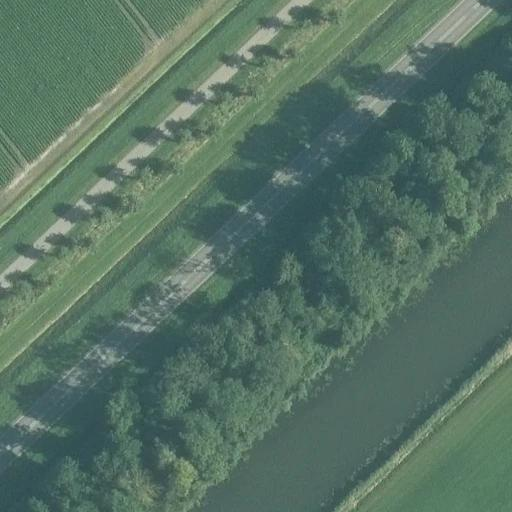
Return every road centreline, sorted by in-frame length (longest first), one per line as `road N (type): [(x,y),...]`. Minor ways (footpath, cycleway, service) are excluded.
road 1 (trunk): [(0,456),(483,0)]
road 2 (unclassified): [(0,284),(303,0)]
